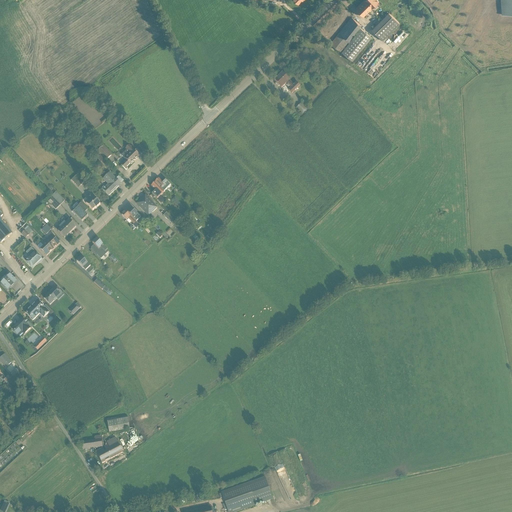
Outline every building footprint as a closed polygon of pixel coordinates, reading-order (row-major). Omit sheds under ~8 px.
[(363,16),(379,1),(377,0),(362,0),(354,8),(363,16)] [(511,0),(500,0),(502,14),(511,13),(511,0)] [(370,29),(382,41),(399,23),(388,12),(370,29)] [(329,43),(351,61),(370,38),(358,28),(360,25),(350,17),(329,43)] [(289,97),(297,87),(281,73),(272,83),(289,97)] [(312,111),(305,104),(300,109),(307,116),(312,111)] [(127,171),(141,157),(129,145),(120,154),(126,161),(122,165),(127,171)] [(108,196),(122,183),(111,172),(103,179),(108,185),(103,190),(108,196)] [(79,176),(74,181),(83,189),(88,185),(79,176)] [(165,193),(173,185),(167,180),(164,182),(160,178),(155,183),(165,193)] [(165,193),(155,183),(152,186),(156,191),(153,193),(159,199),(165,193)] [(55,207),(60,211),(69,202),(60,194),(54,200),(58,204),(55,207)] [(96,209),(100,205),(91,195),(87,199),(89,201),(86,204),(92,211),(95,208),(96,209)] [(149,217),(158,207),(146,195),(136,204),(149,217)] [(81,203),(72,212),(79,219),(82,222),(88,217),(84,213),(87,210),(81,203)] [(128,212),(138,222),(143,217),(133,207),(128,212)] [(135,224),(138,222),(128,212),(127,210),(122,215),(127,221),(129,218),(135,224)] [(44,219),(51,225),(53,223),(46,217),(44,219)] [(0,241),(1,243),(12,233),(0,218),(0,241)] [(72,232),(78,227),(71,219),(65,225),(72,232)] [(48,235),(54,232),(51,225),(45,229),(48,235)] [(72,232),(65,225),(59,230),(66,238),(72,232)] [(31,227),(28,229),(29,232),(25,235),(29,239),(36,233),(31,227)] [(54,249),(60,242),(53,236),(47,242),(54,249)] [(101,259),(110,251),(98,238),(93,243),(95,245),(91,248),(101,259)] [(47,256),(54,249),(47,242),(41,249),(47,256)] [(33,268),(42,260),(32,248),(27,252),(31,257),(27,261),(33,268)] [(77,263),(89,274),(95,268),(83,257),(77,263)] [(9,290),(18,282),(11,275),(2,283),(9,290)] [(51,306),(63,294),(57,287),(44,298),(51,306)] [(44,318),(50,312),(39,301),(25,313),(33,321),(41,314),(44,318)] [(73,311),(76,315),(86,308),(82,303),(73,311)] [(25,334),(31,328),(23,319),(11,330),(17,336),(23,331),(25,334)] [(38,348),(41,351),(51,343),(47,339),(38,348)] [(0,362),(6,369),(13,363),(5,355),(0,359),(0,362)] [(112,424),(114,432),(134,428),(133,420),(112,424)] [(104,464),(124,451),(117,440),(96,453),(104,464)] [(274,458),(281,473),(288,470),(281,455),(274,458)] [(264,478),(221,493),(227,511),(236,511),(272,500),(264,478)] [(8,502),(3,511),(11,511),(14,504),(8,502)]
